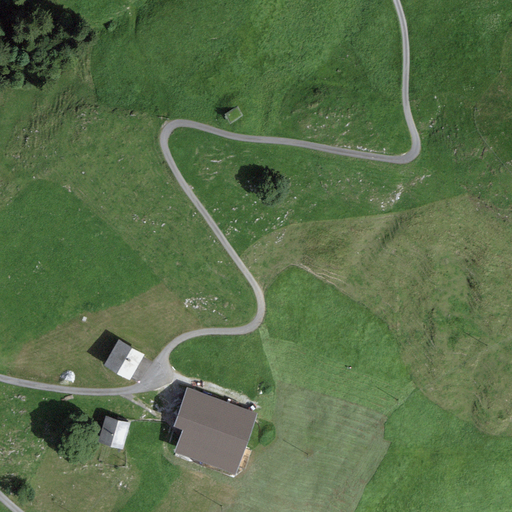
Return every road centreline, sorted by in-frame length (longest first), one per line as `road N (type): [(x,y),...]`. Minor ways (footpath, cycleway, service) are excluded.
road 1 (unclassified): [(0,377),(57,389),(130,390),(179,340),(254,325),(259,293),(175,171)]
road 2 (track): [(175,171),(163,138),(181,122),(249,139),(408,158),(416,144),(396,0)]
road 3 (track): [(166,131),(160,103),(123,76),(120,56),(133,19),(118,0)]
